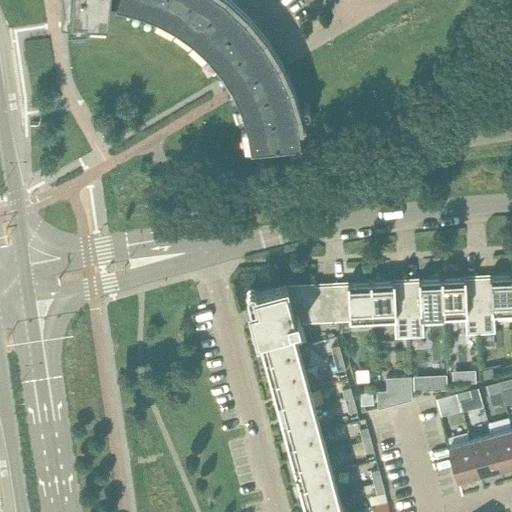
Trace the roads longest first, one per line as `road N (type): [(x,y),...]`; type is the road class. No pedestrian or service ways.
road 1 (residential): [(511,206),(205,248)]
road 2 (residential): [(275,511),(205,248)]
road 3 (tertiary): [(61,511),(26,282)]
road 4 (tertiary): [(26,282),(0,99)]
road 5 (unclassified): [(26,282),(205,248)]
road 6 (tertiary): [(0,370),(24,511)]
